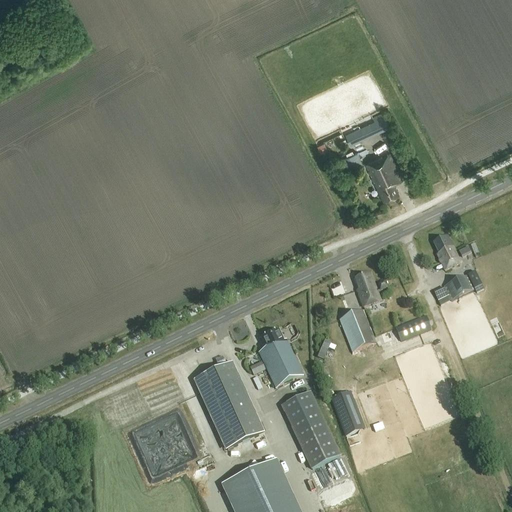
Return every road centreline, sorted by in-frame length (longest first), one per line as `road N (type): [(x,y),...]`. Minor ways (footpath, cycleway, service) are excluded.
road 1 (secondary): [(0,423),(511,179)]
road 2 (track): [(403,232),(511,497)]
